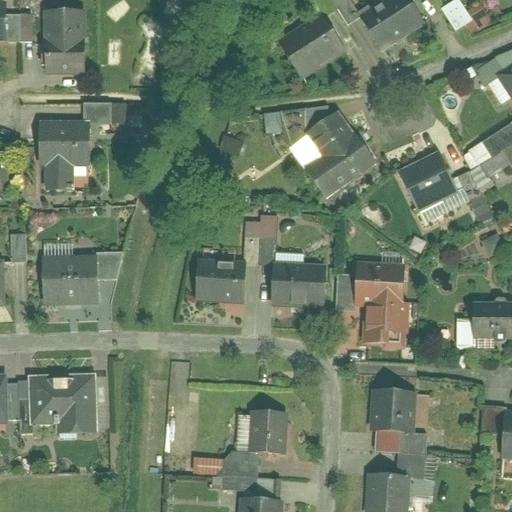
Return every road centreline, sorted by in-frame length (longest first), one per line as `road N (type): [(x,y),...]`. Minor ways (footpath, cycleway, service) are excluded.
road 1 (residential): [(0,347),(294,352),(312,362),(331,396),(323,511)]
road 2 (residential): [(511,39),(380,96)]
